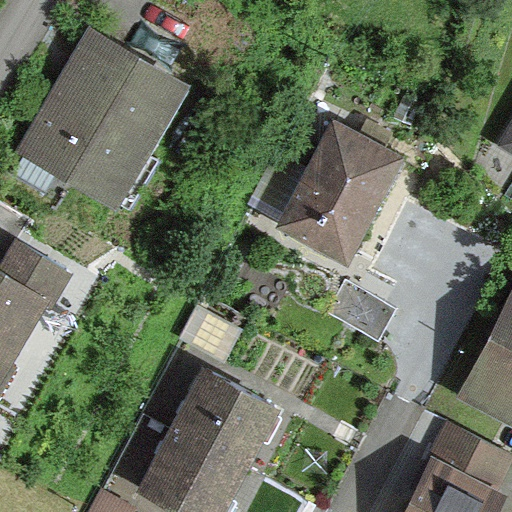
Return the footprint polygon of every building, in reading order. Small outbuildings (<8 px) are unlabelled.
[(108,201),(175,85),(89,35),(22,151),(108,201)] [(278,224),(341,257),(393,158),(330,124),(278,224)] [(62,271),(12,241),(0,260),(0,359),(1,359),(36,299),(43,303),(62,271)] [(322,315),(374,343),(392,309),(341,281),(322,315)] [(511,297),(464,392),(511,416),(511,297)] [(238,336),(199,318),(187,343),(227,361),(238,336)] [(201,370),(169,430),(238,466),(270,407),(201,370)] [(402,511),(481,511),(490,496),(485,493),(492,480),(505,455),(446,425),(402,511)] [(215,511),(240,467),(238,466),(169,430),(136,490),(177,511),(215,511)] [(97,496),(87,511),(123,511),(124,511),(97,496)]
